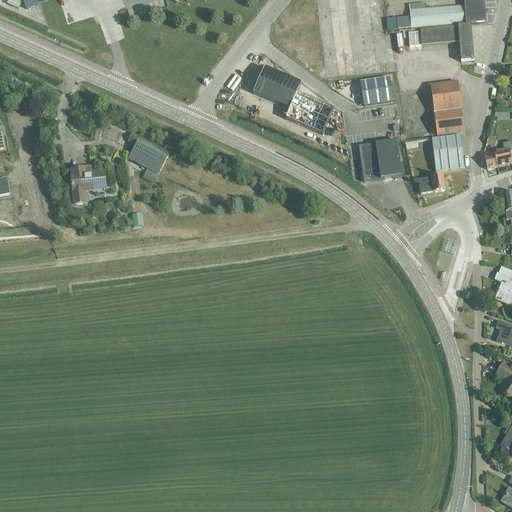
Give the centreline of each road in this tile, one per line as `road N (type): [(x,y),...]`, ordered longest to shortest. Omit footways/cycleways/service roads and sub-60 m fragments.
road 1 (track): [(0,270),(370,224)]
road 2 (residential): [(481,511),(471,231)]
road 3 (secondary): [(393,247),(295,169),(194,123)]
road 4 (secondary): [(194,123),(0,36)]
road 5 (secondary): [(456,507),(463,409),(436,312)]
road 6 (residential): [(482,192),(474,154),(508,0)]
road 7 (unclassified): [(194,123),(283,0)]
